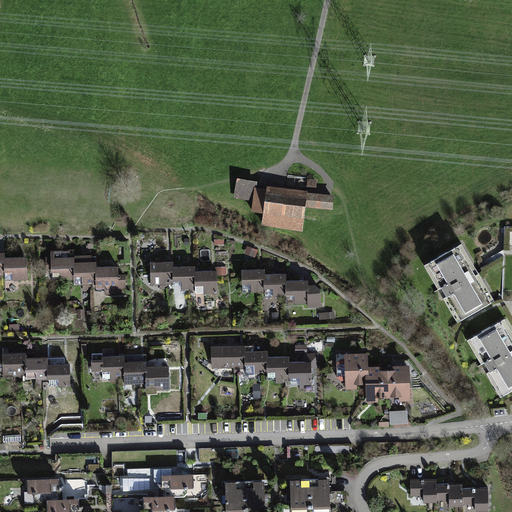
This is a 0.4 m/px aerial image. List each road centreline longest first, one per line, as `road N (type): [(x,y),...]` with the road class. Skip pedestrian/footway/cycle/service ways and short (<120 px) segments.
road 1 (residential): [(488,425),(60,444)]
road 2 (residential): [(488,425),(479,453),(372,468),(358,490),(364,511)]
road 3 (track): [(327,0),(292,156)]
